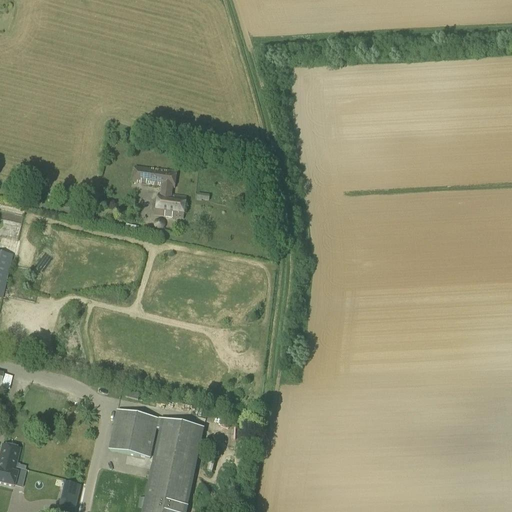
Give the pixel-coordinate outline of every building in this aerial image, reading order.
[(186,163),(197,156),(194,151),(183,158),(186,163)] [(174,190),(177,175),(134,168),(132,184),(162,188),(160,196),(158,196),(155,216),(183,220),(186,200),(171,197),(172,189),(174,190)] [(140,234),(141,229),(127,225),(125,230),(140,234)] [(0,228),(0,234),(13,238),(14,232),(0,228)] [(0,298),(1,299),(12,256),(0,253),(0,298)] [(27,382),(21,408),(35,411),(38,399),(35,398),(38,384),(27,382)] [(49,387),(46,410),(55,411),(59,389),(49,387)] [(187,511),(205,430),(117,411),(108,451),(150,460),(156,430),(160,431),(145,499),(140,498),(138,508),(143,509),(142,511),(187,511)] [(0,463),(14,467),(19,449),(0,444),(0,463)] [(14,467),(0,463),(0,485),(13,489),(17,473),(13,472),(14,467)] [(65,483),(60,502),(77,505),(81,486),(65,483)]
